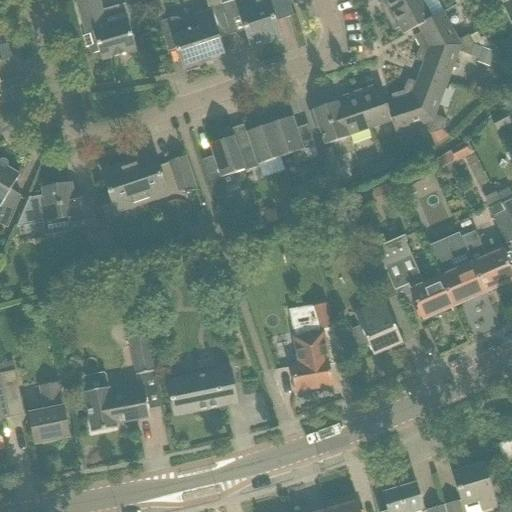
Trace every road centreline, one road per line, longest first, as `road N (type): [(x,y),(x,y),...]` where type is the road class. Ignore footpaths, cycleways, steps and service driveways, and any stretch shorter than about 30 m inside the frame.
road 1 (unclassified): [(34,511),(275,458),(511,362)]
road 2 (residential): [(24,0),(63,117),(74,130),(94,134),(316,64),(330,43),(321,0)]
